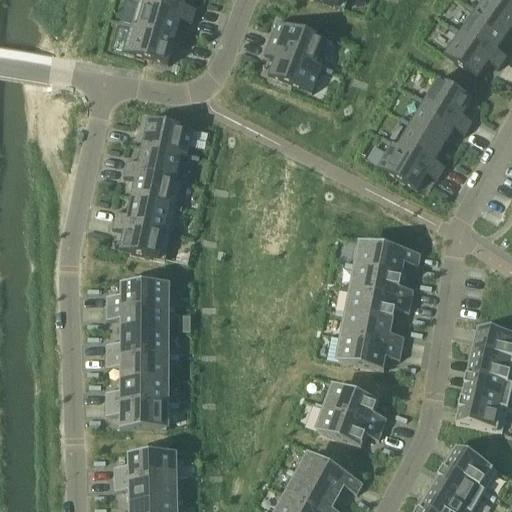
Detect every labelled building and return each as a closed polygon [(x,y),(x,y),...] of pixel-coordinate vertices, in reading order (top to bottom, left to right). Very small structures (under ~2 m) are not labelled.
[(139,0),(138,4),(183,17),(195,20),(197,13),(186,10),(188,0),(139,0)] [(309,0),(345,13),(349,0),(309,0)] [(511,8),(499,0),(485,0),(475,15),(509,38),(511,33),(511,8)] [(511,0),(499,0),(511,8),(511,0)] [(138,4),(131,29),(176,43),(181,25),(192,28),(195,20),(183,17),(138,4)] [(475,15),(460,37),(503,67),(508,60),(498,53),(509,38),(475,15)] [(277,25),(268,51),(278,55),(317,69),(327,44),(277,25)] [(131,29),(123,56),(168,69),(176,43),(131,29)] [(460,37),(444,59),(478,83),(489,67),(498,73),(503,67),(460,37)] [(268,51),(265,58),(275,62),(269,80),(312,97),(322,72),(317,69),(278,55),(268,51)] [(438,82),(424,105),(469,132),(473,126),(463,120),(473,103),(438,82)] [(424,105),(410,128),(445,149),(455,133),(465,139),(469,132),(424,105)] [(148,123),(142,150),(188,160),(194,133),(148,123)] [(398,149),(397,151),(442,178),(446,171),(436,165),(445,149),(410,128),(398,149)] [(393,146),(378,171),(418,195),(428,179),(438,185),(442,178),(397,151),(398,149),(393,146)] [(127,165),(125,173),(183,186),(183,184),(177,182),(182,161),(188,162),(188,160),(142,150),(138,168),(127,165)] [(260,193),(265,184),(234,170),(230,179),(260,193)] [(125,173),(124,181),(135,184),(131,202),(177,212),(183,186),(125,173)] [(300,218),(319,194),(298,178),(280,202),(300,218)] [(116,217),(114,225),(171,237),(177,212),(131,202),(127,220),(116,217)] [(470,234),(503,248),(508,238),(475,224),(470,234)] [(114,225),(113,233),(124,235),(120,254),(166,264),(171,237),(114,225)] [(362,246),(357,270),(403,279),(405,267),(419,270),(421,257),(362,246)] [(357,270),(357,271),(362,272),(357,295),(412,306),(414,294),(401,291),(403,279),(357,270)] [(107,300),(107,312),(163,312),(163,287),(121,287),(121,297),(121,300),(107,300)] [(348,316),(348,317),(394,326),(396,314),(410,317),(412,306),(357,295),(355,308),(353,317),(348,316)] [(107,312),(107,324),(121,324),(121,336),(167,336),(167,335),(163,335),(163,333),(163,312),(107,312)] [(348,317),(343,341),(403,353),(405,341),(391,338),(392,333),(394,326),(348,317)] [(511,339),(478,331),(472,355),(511,364),(511,339)] [(107,348),(107,360),(167,360),(167,336),(121,336),(121,342),(121,348),(107,348)] [(343,341),(338,365),(384,374),(387,362),(400,364),(403,353),(343,341)] [(511,364),(472,355),(467,379),(511,389),(511,364)] [(107,360),(107,372),(121,372),(120,384),(162,384),(163,361),(167,361),(167,360),(107,360)] [(511,389),(467,379),(461,403),(508,414),(511,397),(511,389)] [(106,396),(106,408),(167,408),(167,407),(162,407),(162,402),(162,384),(120,384),(120,392),(120,396),(106,396)] [(335,389),(326,412),(383,433),(387,422),(374,417),(379,405),(335,389)] [(461,403),(456,427),(503,438),(508,414),(461,403)] [(106,408),(106,420),(120,420),(120,433),(167,433),(167,408),(106,408)] [(326,412),(318,435),(362,452),(365,442),(366,439),(379,444),(383,433),(326,412)] [(457,450),(444,471),(485,496),(498,475),(468,457),(457,450)] [(128,471),(114,471),(115,483),(175,481),(175,456),(128,458),(128,471)] [(311,457),(299,479),(340,502),(345,491),(357,498),(364,487),(311,457)] [(444,471),(432,492),(465,511),(475,511),(485,496),(444,471)] [(299,479),(287,500),(307,511),(333,511),(340,502),(299,479)] [(175,481),(115,483),(115,495),(129,494),(129,497),(129,507),(171,506),(171,485),(171,483),(175,482),(175,481)] [(465,511),(432,492),(419,511),(465,511)] [(307,511),(287,500),(280,511),(307,511)]
